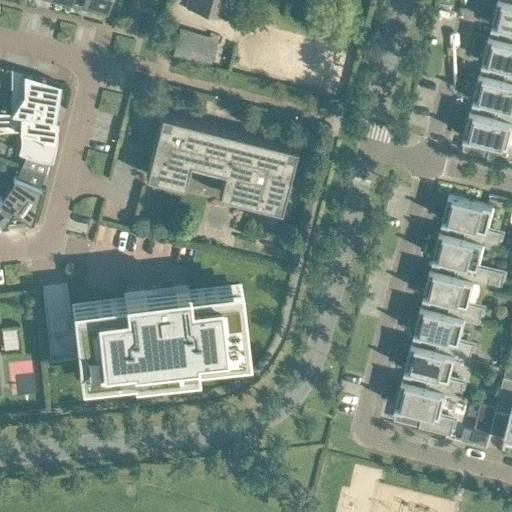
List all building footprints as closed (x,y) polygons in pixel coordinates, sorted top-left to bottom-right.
[(186,0),(186,3),(226,14),(230,0),(186,0)] [(511,1),(506,0),(497,0),(492,22),(511,26),(511,1)] [(210,61),(216,42),(179,31),(173,51),(210,61)] [(511,40),(489,35),(483,59),(510,66),(506,79),(506,80),(511,81),(511,40)] [(54,118),(60,82),(11,67),(10,112),(54,118)] [(511,81),(506,80),(506,79),(479,72),(473,96),(500,103),(497,116),(497,117),(511,121),(511,81)] [(511,121),(497,117),(497,116),(470,110),(464,134),(491,141),(487,155),(511,161),(511,144),(509,143),(511,130),(511,121)] [(57,119),(54,118),(10,112),(0,111),(0,130),(2,130),(7,130),(12,130),(19,130),(20,133),(20,135),(21,138),(21,141),(20,144),(20,146),(20,147),(18,152),(25,154),(27,155),(32,156),(38,157),(43,157),(45,157),(51,157),(53,150),(54,147),(55,144),(56,137),(56,129),(57,122),(57,119)] [(151,151),(145,174),(184,183),(189,161),(190,160),(224,168),(218,192),(228,195),(280,208),(296,146),(161,112),(151,151)] [(32,220),(40,186),(39,185),(44,174),(21,165),(16,176),(15,175),(0,195),(0,211),(15,222),(32,220)] [(461,222),(458,235),(458,236),(484,243),(484,244),(498,247),(502,231),(488,227),(493,205),(449,193),(443,217),(461,222)] [(478,265),(484,244),(484,243),(458,236),(458,235),(439,231),(433,255),(452,259),(449,272),(448,273),(474,280),(474,281),(488,285),(489,284),(500,287),(504,271),(478,265)] [(469,302),(474,281),(474,280),(448,273),(449,272),(430,268),(424,292),(436,295),(432,308),(439,310),(439,311),(465,317),(465,318),(479,322),(483,306),(469,302)] [(246,345),(240,290),(218,293),(217,285),(187,289),(186,284),(124,291),(124,296),(94,299),(95,307),(73,309),(79,364),(101,362),(102,370),(132,367),(133,373),(136,373),(136,370),(162,367),(163,369),(164,369),(166,369),(166,366),(192,363),(193,366),(196,366),(195,360),(225,356),(224,348),(246,345)] [(459,339),(465,318),(465,317),(439,311),(439,310),(432,308),(421,305),(414,329),(433,334),(430,347),(429,348),(455,355),(470,359),(474,343),(459,339)] [(450,376),(455,355),(429,348),(430,347),(411,342),(405,366),(424,371),(420,384),(420,385),(446,392),(446,393),(460,396),(464,380),(450,376)] [(511,364),(507,363),(504,375),(496,407),(510,411),(504,438),(511,439),(511,364)] [(441,414),(446,393),(446,392),(420,385),(420,384),(402,379),(396,403),(423,410),(419,425),(451,433),(455,417),(441,414)] [(488,389),(486,399),(495,401),(497,392),(488,389)] [(487,429),(475,426),(471,439),(484,442),(487,429)]
